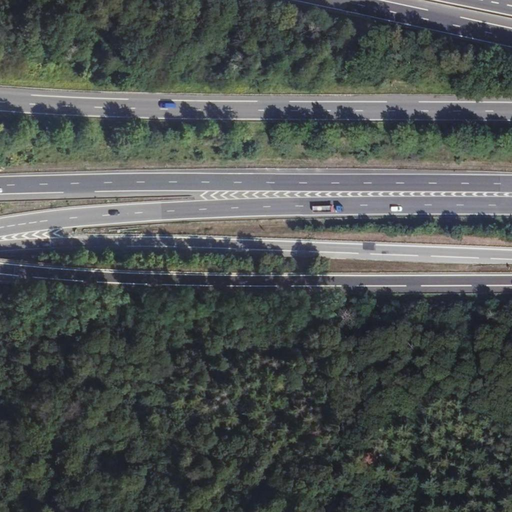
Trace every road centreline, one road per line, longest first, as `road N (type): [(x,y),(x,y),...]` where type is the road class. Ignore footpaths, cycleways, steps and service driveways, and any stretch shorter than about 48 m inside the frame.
road 1 (motorway): [(0,226),(190,209),(511,204)]
road 2 (motorway): [(0,246),(193,243),(511,255)]
road 3 (motorway): [(0,271),(209,281),(511,280)]
road 4 (motorway): [(511,111),(0,101)]
road 5 (motorway): [(0,185),(511,183)]
road 6 (motorway): [(511,38),(333,0)]
